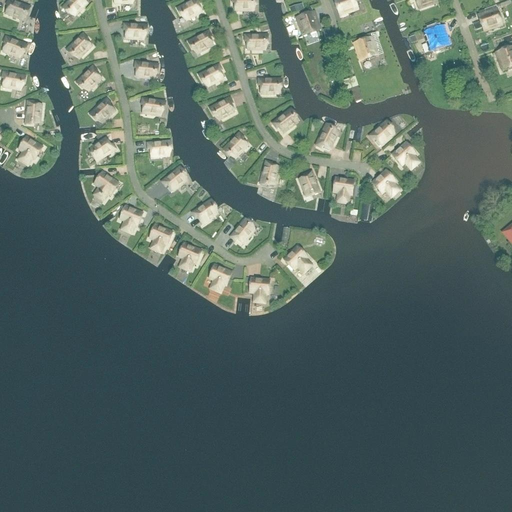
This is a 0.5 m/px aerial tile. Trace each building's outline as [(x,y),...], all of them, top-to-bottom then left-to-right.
[(71,0),(64,8),(70,14),(72,12),(76,16),(87,5),(82,0),(71,0)] [(200,5),(197,0),(196,0),(179,9),(183,17),(186,16),(188,21),(202,14),(198,6),(200,5)] [(253,0),(232,0),(233,4),(235,4),(235,13),(250,12),(250,7),(253,7),(253,0)] [(339,17),(358,10),(354,0),(341,0),(342,2),(335,5),(339,17)] [(414,0),(418,11),(437,4),(435,0),(414,0)] [(28,8),(9,1),(7,7),(9,7),(6,15),(20,20),(22,15),(25,16),(28,8)] [(485,13),(477,16),(484,34),(502,28),(496,10),(495,7),(484,11),(485,13)] [(314,13),(296,20),(302,39),(321,32),(314,13)] [(423,34),(429,53),(432,52),(434,53),(438,52),(438,50),(451,45),(449,39),(447,40),(446,36),(448,36),(445,27),(441,28),(440,25),(423,30),(425,34),(423,34)] [(145,27),(124,26),(124,32),(126,32),(126,40),(141,41),(141,35),(144,36),(145,27)] [(211,38),(208,33),(190,43),(194,50),(197,49),(200,54),(213,47),(209,39),(211,38)] [(87,40),(83,36),(68,50),(74,56),(76,54),(81,58),(92,48),(86,42),(87,40)] [(266,37),(245,37),(245,43),(247,43),(247,51),(262,51),(262,45),(266,45),(266,37)] [(25,46),(6,39),(4,45),(6,45),(3,53),(17,59),(19,53),(22,54),(25,46)] [(360,64),(378,57),(371,39),(353,45),(360,64)] [(511,48),(495,54),(502,73),(511,69),(511,48)] [(323,60),(317,63),(328,82),(334,78),(323,60)] [(156,66),(136,64),(135,70),(137,70),(136,78),(151,80),(152,74),(155,75),(156,66)] [(221,72),(218,66),(200,76),(204,84),(207,82),(210,87),(223,80),(219,73),(221,72)] [(92,68),(78,83),(84,89),(86,87),(90,91),(101,80),(95,74),(97,73),(92,68)] [(24,78),(3,74),(2,80),(4,80),(3,89),(18,91),(19,85),(22,86),(24,78)] [(279,81),(258,81),(258,87),(261,87),(261,95),(276,95),(276,89),(279,89),(279,81)] [(232,105),(229,99),(211,109),(215,117),(218,115),(221,121),(234,113),(230,106),(232,105)] [(106,100),(91,115),(97,121),(99,119),(104,123),(115,113),(109,106),(110,105),(106,100)] [(163,103),(143,100),(142,106),(144,107),(143,115),(158,117),(159,111),(162,112),(163,103)] [(12,102),(12,121),(21,121),(21,102),(12,102)] [(27,103),(25,124),(34,124),(34,121),(40,122),(42,107),(33,106),(33,104),(27,103)] [(289,112),(273,125),(276,130),(278,128),(283,135),(295,126),(292,121),(294,119),(289,112)] [(385,124),(369,138),(373,142),(375,141),(381,147),(392,137),(388,133),(390,131),(385,124)] [(325,128),(316,146),(321,149),(322,147),(330,151),(337,137),(331,135),(333,132),(325,128)] [(14,139),(20,136),(16,130),(11,133),(14,139)] [(243,139),(239,135),(224,150),(231,156),(233,154),(237,158),(248,147),(242,141),(243,139)] [(42,149),(27,139),(19,151),(23,154),(20,158),(29,164),(32,159),(34,161),(42,149)] [(98,162),(116,151),(112,146),(110,147),(106,140),(93,148),(96,153),(94,155),(98,162)] [(168,143),(148,145),(148,151),(150,151),(151,159),(166,158),(166,152),(169,152),(168,143)] [(406,144),(392,156),(401,167),(405,164),(408,168),(416,161),(413,157),(415,155),(406,144)] [(265,163),(260,183),(269,185),(269,182),(275,184),(279,169),(271,167),(271,165),(265,163)] [(178,170),(162,183),(166,188),(167,187),(173,193),(185,184),(181,179),(183,177),(178,170)] [(386,172),(372,184),(381,195),(385,192),(388,196),(396,189),(393,185),(395,183),(386,172)] [(319,193),(312,173),(306,176),(307,178),(299,181),(305,195),(310,193),(311,196),(319,193)] [(118,185),(103,174),(94,186),(99,189),(96,193),(104,199),(107,195),(110,197),(118,185)] [(354,182),(335,179),(333,194),(338,195),(338,200),(348,201),(349,196),(352,197),(354,182)] [(209,203),(192,214),(195,220),(197,218),(202,225),(215,217),(211,212),(214,210),(209,203)] [(362,204),(362,209),(360,221),(372,223),(373,210),(374,206),(362,204)] [(143,215),(126,207),(120,221),(125,223),(123,227),(133,232),(135,227),(137,228),(143,215)] [(244,222),(230,238),(235,242),(237,240),(243,245),(253,234),(248,230),(250,227),(244,222)] [(511,224),(502,233),(509,242),(508,244),(511,248),(511,224)] [(172,234),(155,226),(149,240),(154,242),(152,246),(162,251),(164,246),(167,247),(172,234)] [(283,228),(281,245),(287,246),(289,228),(283,228)] [(201,252),(184,245),(178,258),(183,260),(181,265),(191,269),(193,265),(195,266),(201,252)] [(291,254),(284,261),(294,271),(297,268),(301,271),(309,264),(305,261),(307,258),(297,248),(291,254)] [(232,274),(215,267),(209,280),(214,282),(212,287),(222,291),(223,286),(226,287),(232,274)] [(269,281),(251,280),(249,294),(255,295),(254,300),(265,301),(265,296),(268,296),(269,281)]
